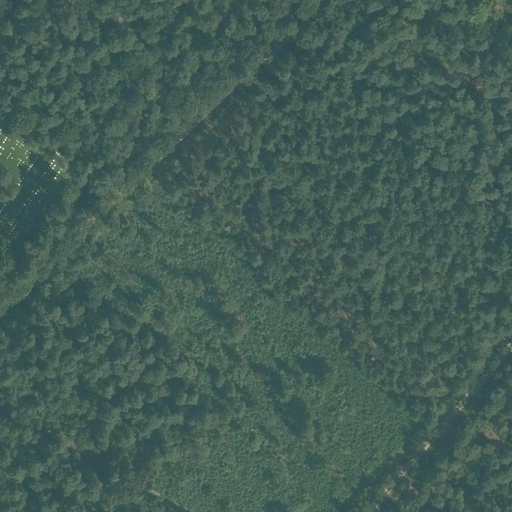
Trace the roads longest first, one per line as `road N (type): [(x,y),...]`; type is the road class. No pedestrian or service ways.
road 1 (track): [(0,317),(318,0)]
road 2 (track): [(511,344),(368,511)]
road 3 (track): [(0,388),(166,511)]
